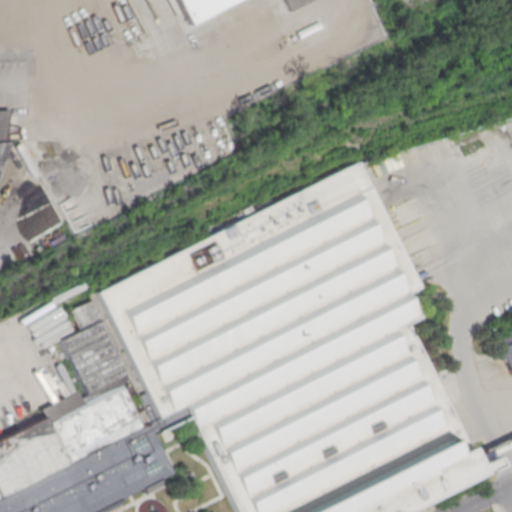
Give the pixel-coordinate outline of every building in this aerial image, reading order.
[(232,13),(226,0),(202,0),(70,56),(80,78),(232,13)] [(312,0),(280,0),(286,11),(312,0)] [(208,41),(225,74),(242,65),(224,32),(208,41)] [(228,117),(220,99),(202,107),(201,104),(128,136),(137,158),(228,117)] [(0,159),(7,144),(9,111),(0,111),(0,159)] [(481,212),(511,198),(511,174),(493,128),(453,145),(481,212)] [(405,293),(418,286),(355,163),(93,293),(155,418),(180,407),(232,511),(404,511),(481,474),(476,462),(496,453),(511,445),(511,427),(489,439),(469,449),(404,323),(418,318),(405,293)] [(511,328),(511,373),(494,338),(511,328)] [(117,386),(138,427),(0,495),(0,437),(40,417),(44,423),(117,386)] [(0,511),(93,511),(170,473),(144,424),(138,427),(0,497),(0,511)]
